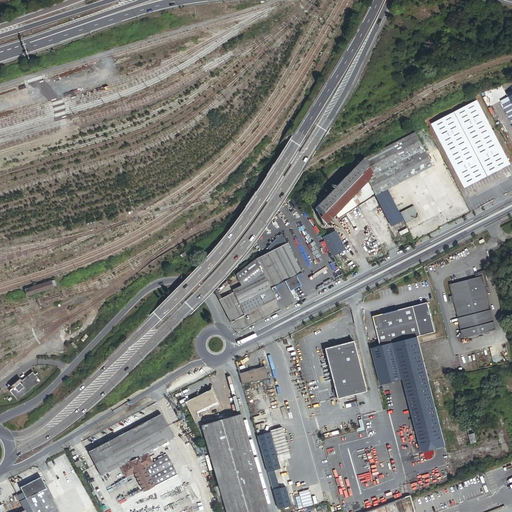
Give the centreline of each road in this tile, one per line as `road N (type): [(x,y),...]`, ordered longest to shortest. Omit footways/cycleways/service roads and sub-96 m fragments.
road 1 (trunk): [(161,332),(237,255),(275,200),(388,0)]
road 2 (trunk): [(378,0),(256,205),(151,325)]
road 3 (secondary): [(511,205),(232,344)]
road 4 (secondary): [(221,329),(216,307),(197,287),(160,280),(42,397),(0,419)]
road 5 (secondary): [(5,467),(38,457),(212,360)]
road 6 (trunk): [(9,459),(80,412),(161,332)]
road 7 (trunk): [(151,325),(45,421),(5,437)]
road 8 (trunk): [(65,33),(187,0)]
